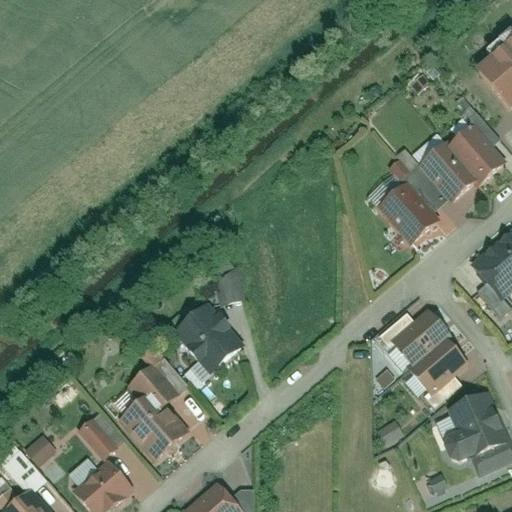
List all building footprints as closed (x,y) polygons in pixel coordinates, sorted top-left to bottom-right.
[(511,36),(465,78),(499,117),(511,105),(511,36)] [(465,125),(437,148),(471,190),(499,167),(465,125)] [(437,148),(409,171),(443,212),(471,190),(437,148)] [(400,255),(431,229),(397,188),(366,214),(400,255)] [(511,273),(511,220),(486,243),(511,273)] [(492,308),(511,290),(511,273),(486,243),(457,268),(492,308)] [(221,308),(243,303),(236,273),(214,278),(221,308)] [(202,306),(164,340),(202,383),(240,348),(202,306)] [(417,317),(378,346),(398,373),(437,344),(417,317)] [(437,344),(398,373),(418,400),(457,371),(437,344)] [(109,427),(147,468),(180,436),(160,415),(177,398),(146,365),(116,393),(130,407),(109,427)] [(478,396),(433,416),(444,440),(428,447),(440,475),(501,449),(478,396)] [(95,463),(119,449),(99,415),(75,429),(95,463)] [(393,426),(375,437),(384,450),(401,438),(393,426)] [(36,471),(55,456),(41,438),(22,453),(36,471)] [(61,495),(76,511),(103,511),(125,493),(98,463),(61,495)] [(233,511),(208,485),(178,511),(233,511)] [(0,491),(0,511),(40,511),(23,491),(9,502),(0,491)]
